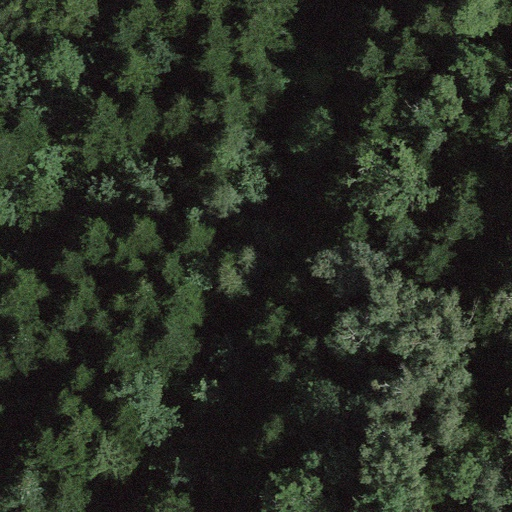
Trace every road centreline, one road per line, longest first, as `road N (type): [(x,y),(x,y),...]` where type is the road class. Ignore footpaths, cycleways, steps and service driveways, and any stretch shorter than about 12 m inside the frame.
road 1 (track): [(303,0),(166,495)]
road 2 (track): [(0,447),(240,511)]
